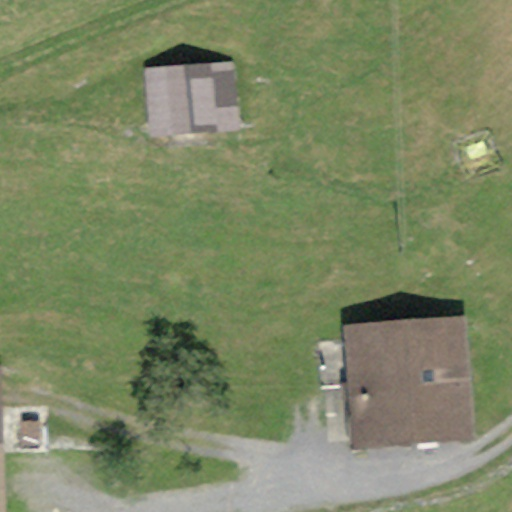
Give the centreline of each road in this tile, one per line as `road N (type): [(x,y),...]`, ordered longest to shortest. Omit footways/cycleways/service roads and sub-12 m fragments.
road 1 (track): [(286,498),(255,462),(32,395)]
road 2 (track): [(511,441),(462,471),(372,496),(286,498)]
road 3 (track): [(0,58),(158,0)]
